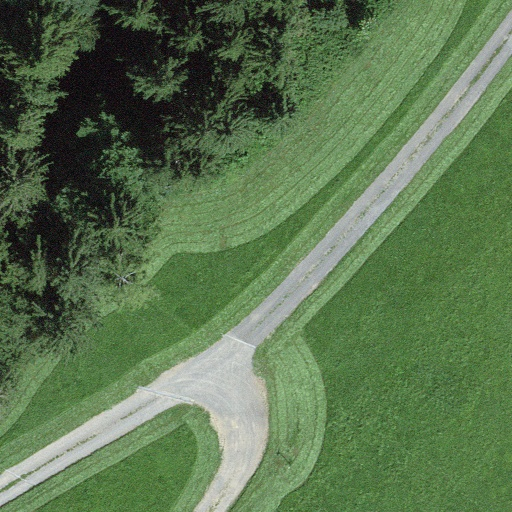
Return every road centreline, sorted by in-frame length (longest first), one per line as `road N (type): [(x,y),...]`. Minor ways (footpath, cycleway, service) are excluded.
road 1 (track): [(219,371),(511,15)]
road 2 (track): [(0,485),(219,371)]
road 3 (track): [(219,371),(252,413),(222,511)]
